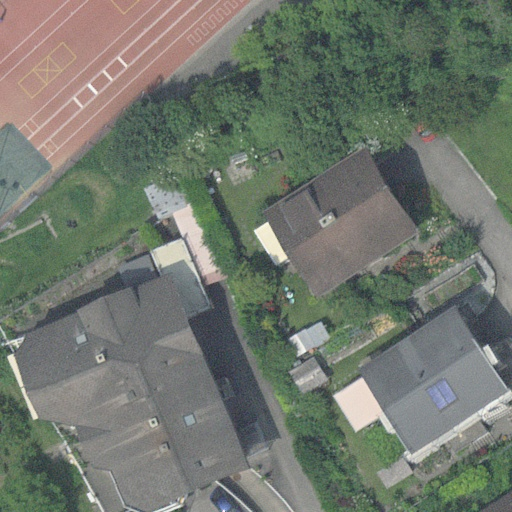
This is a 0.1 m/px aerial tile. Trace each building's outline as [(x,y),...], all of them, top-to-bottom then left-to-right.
[(365,145),(260,211),(315,298),(420,232),(387,180),(365,145)] [(146,252),(157,279),(177,324),(211,309),(180,238),(146,252)] [(157,279),(17,336),(7,351),(22,403),(35,418),(65,423),(83,466),(104,469),(119,505),(136,511),(151,511),(178,505),(185,493),(244,466),(177,324),(157,279)] [(449,309),(354,370),(360,379),(382,414),(406,451),(440,430),(471,410),(502,390),(479,355),(449,309)] [(511,341),(508,336),(479,355),(502,390),(511,405),(511,341)] [(313,359),(289,373),(301,394),(325,380),(313,359)] [(382,414),(360,379),(332,396),(354,431),(382,414)] [(471,410),(440,430),(455,452),(486,432),(471,410)] [(267,448),(255,422),(234,432),(246,458),(267,448)] [(511,511),(511,492),(482,511),(511,511)]
